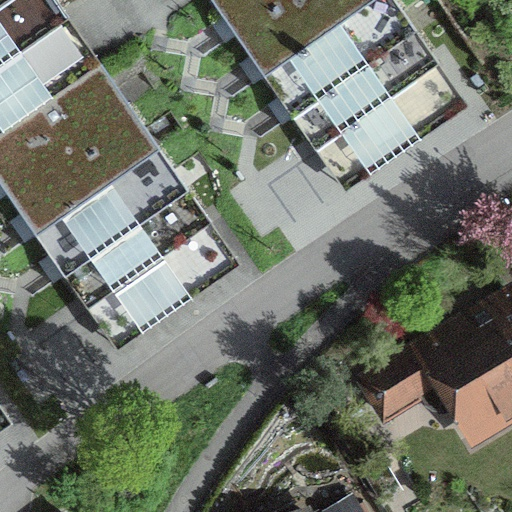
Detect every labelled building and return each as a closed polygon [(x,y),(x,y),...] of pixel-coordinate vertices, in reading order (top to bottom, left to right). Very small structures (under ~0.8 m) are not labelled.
[(0,0),(0,67),(72,19),(58,0),(0,0)] [(465,111),(389,0),(212,0),(228,23),(255,63),(279,98),(311,145),(344,194),(465,111)] [(103,65),(0,134),(0,174),(5,183),(35,226),(62,266),(89,306),(118,348),(239,266),(103,65)] [(511,410),(511,301),(509,297),(486,311),(480,309),(473,310),(468,318),(469,327),(460,332),(457,328),(360,386),(378,415),(384,422),(417,402),(422,409),(437,416),(453,410),(469,437),(511,410)] [(0,433),(12,426),(0,408),(0,433)]
